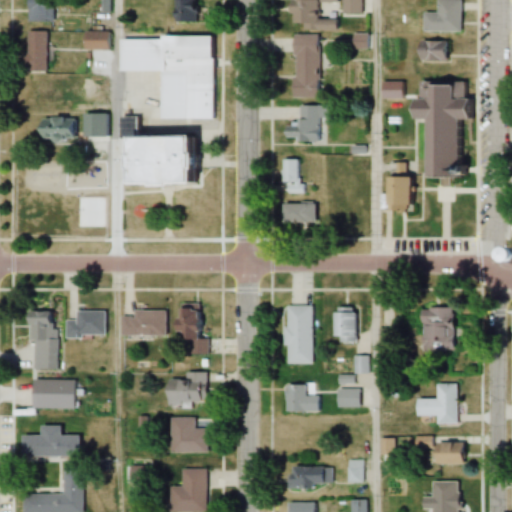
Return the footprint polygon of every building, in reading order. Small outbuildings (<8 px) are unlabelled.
[(25,0),(26,21),(53,21),(52,0),(25,0)] [(217,0),(173,0),(174,21),(207,21),(207,9),(218,9),(217,0)] [(316,0),(300,0),(289,0),(289,23),(301,24),(301,30),(335,30),(336,19),(316,19),(316,0)] [(361,13),(360,0),(341,0),(342,13),(361,13)] [(421,32),(459,32),(458,0),(435,0),(435,13),(422,13),(421,32)] [(23,31),(23,70),(45,70),(45,31),(23,31)] [(109,49),(109,32),(82,32),(82,49),(109,49)] [(317,97),(317,35),(291,35),(291,97),(317,97)] [(159,119),(212,119),(212,37),(117,37),(117,71),(159,71),(159,119)] [(446,41),(416,41),(416,61),(446,61),(446,41)] [(421,177),(467,178),(467,165),(453,164),(454,118),(473,119),(473,99),(465,99),(465,83),(417,82),(417,101),(409,101),(408,118),(422,118),(421,177)] [(323,141),(323,105),(296,105),(296,125),(283,125),(283,141),(323,141)] [(35,118),(35,141),(77,141),(77,118),(35,118)] [(155,142),(216,142),(217,188),(155,189),(155,142)] [(300,184),(300,159),(282,159),(282,193),(303,193),(303,184),(300,184)] [(407,208),(407,170),(382,170),(382,208),(407,208)] [(361,225),(361,198),(344,198),(344,203),(332,203),(332,225),(361,225)] [(314,204),(281,204),(281,225),(314,225),(314,204)] [(206,354),(206,339),(199,339),(198,307),(175,308),(176,342),(190,341),(190,354),(206,354)] [(311,365),(311,307),(284,307),(284,365),(311,365)] [(420,308),(420,350),(452,350),(452,308),(420,308)] [(163,311),(131,311),(131,318),(119,318),(119,336),(163,336),(163,311)] [(53,312),(24,312),(24,330),(53,330),(53,312)] [(73,335),(104,335),(104,312),(73,312),(73,335)] [(356,342),(356,312),(331,312),(331,342),(356,342)] [(206,373),(184,373),(184,381),(163,381),(163,404),(206,404),(206,373)] [(31,408),(75,408),(75,381),(31,381),(31,408)] [(456,384),(435,384),(435,424),(456,424),(456,384)] [(306,396),(306,385),(284,385),(284,412),(317,412),(317,396),(306,396)] [(336,407),(358,407),(358,390),(336,390),(336,407)] [(193,418),(169,418),(169,453),(205,453),(205,429),(193,429),(193,418)] [(59,426),(39,426),(39,436),(19,436),(19,457),(78,457),(78,435),(59,435),(59,426)] [(462,443),(429,443),(429,437),(414,437),(414,448),(429,448),(429,465),(462,465),(462,443)] [(364,460),(347,460),(347,482),(364,482),(364,460)] [(330,487),(331,467),(288,466),(288,486),(330,487)] [(79,511),(80,468),(61,468),(61,494),(21,494),(21,511),(79,511)] [(205,511),(205,470),(180,470),(180,487),(168,487),(167,511),(205,511)] [(464,506),(464,496),(468,496),(468,486),(444,486),(444,506),(464,506)] [(286,511),(315,511),(315,503),(287,503),(286,511)]
